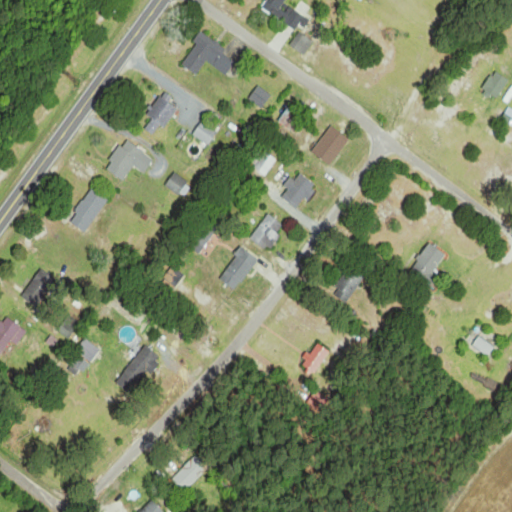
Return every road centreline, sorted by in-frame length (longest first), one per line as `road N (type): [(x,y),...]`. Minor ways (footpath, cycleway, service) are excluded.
road 1 (residential): [(79,511),(274,301),(389,141)]
road 2 (residential): [(197,0),(511,234)]
road 3 (trunk): [(0,223),(161,0)]
